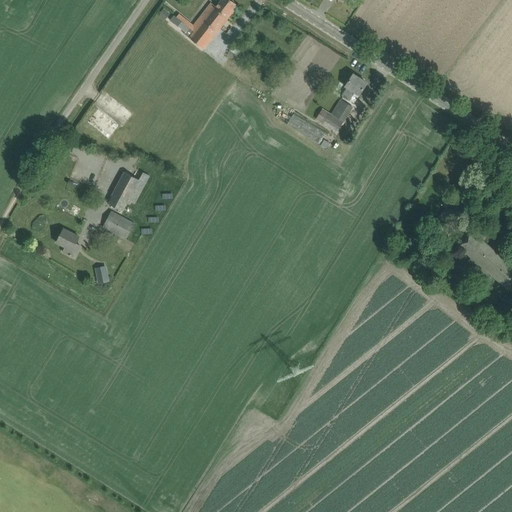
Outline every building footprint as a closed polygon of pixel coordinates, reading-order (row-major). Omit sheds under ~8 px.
[(209,11),(194,31),(190,38),(204,49),(228,18),(226,17),(236,4),(230,0),(221,0),(216,7),(211,3),(206,9),(209,11)] [(160,14),(166,19),(171,14),(165,9),(160,14)] [(342,96),(350,100),(355,92),(359,95),(367,83),(353,74),(346,86),(347,87),(342,96)] [(333,114),(344,121),(353,107),(342,100),(333,114)] [(108,139),(119,125),(98,108),(86,122),(108,139)] [(344,121),(322,109),(316,119),(337,132),(344,121)] [(284,125),(317,144),(325,132),(291,113),(284,125)] [(324,140),(321,145),(326,148),(330,143),(324,140)] [(108,203),(123,211),(128,201),(134,204),(150,176),(143,172),(139,180),(124,172),(108,203)] [(429,228),(442,239),(464,214),(470,206),(458,195),(451,203),(429,228)] [(103,227),(126,239),(135,223),(112,211),(103,227)] [(67,254),(74,257),(80,246),(76,244),(79,237),(64,229),(57,242),(70,249),(67,254)] [(511,266),(502,257),(485,242),(484,242),(472,231),(459,246),(507,289),(511,282),(511,266)] [(106,266),(95,268),(98,284),(109,282),(106,266)]
